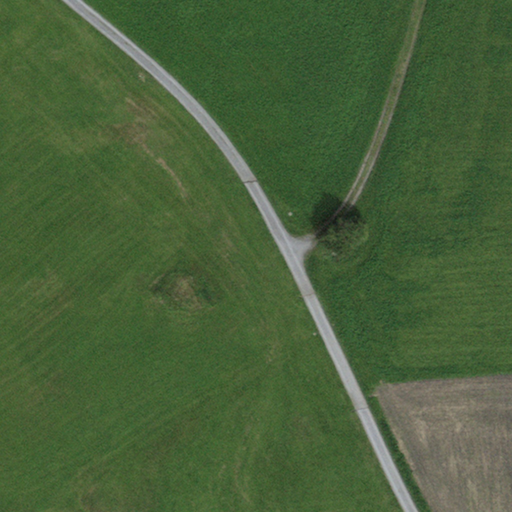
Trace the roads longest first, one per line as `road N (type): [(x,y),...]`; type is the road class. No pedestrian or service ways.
road 1 (track): [(407,511),(296,273),(198,104),(73,0)]
road 2 (track): [(296,273),(348,223),(424,0)]
